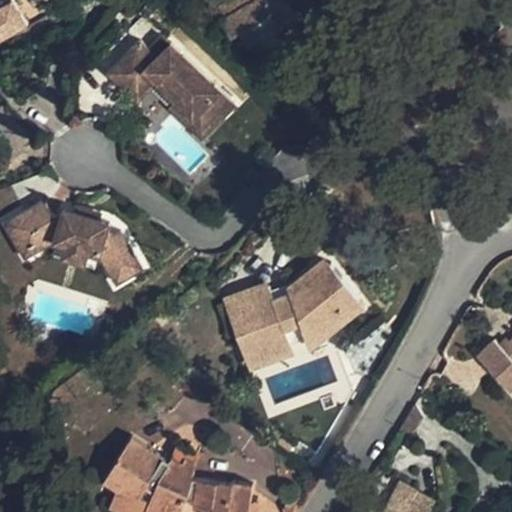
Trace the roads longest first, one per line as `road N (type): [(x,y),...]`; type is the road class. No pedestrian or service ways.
road 1 (residential): [(442,159),(405,144),(286,164),(222,234),(193,224),(92,156)]
road 2 (residential): [(473,242),(320,511)]
